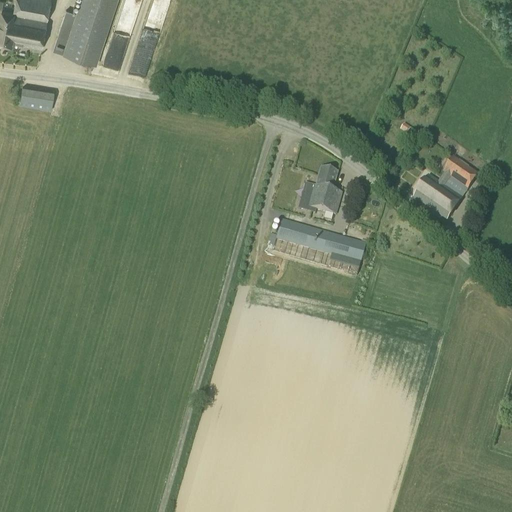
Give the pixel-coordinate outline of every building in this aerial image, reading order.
[(41,49),(50,0),(14,0),(12,13),(0,11),(0,12),(0,44),(14,47),(14,44),(22,46),(41,49)] [(94,65),(115,0),(80,0),(76,14),(66,10),(53,51),(62,54),(94,65)] [(145,8),(137,32),(153,38),(165,0),(139,0),(137,5),(145,8)] [(117,8),(105,56),(120,60),(131,11),(117,8)] [(130,70),(139,71),(142,56),(133,54),(130,70)] [(27,107),(30,89),(22,88),(19,106),(27,107)] [(54,93),(46,92),(43,109),(51,111),(54,93)] [(406,134),(410,128),(404,124),(400,130),(406,134)] [(462,199),(479,175),(453,157),(442,173),(444,174),(438,183),(428,176),(413,198),(447,221),(462,199)] [(276,217),(284,180),(288,162),(274,159),(270,176),(263,205),(260,204),(258,213),(276,217)] [(287,187),(304,192),(310,170),(292,166),(287,187)] [(332,191),(337,173),(320,169),(315,186),(313,186),(307,208),(335,216),(342,194),(332,191)] [(316,213),(304,209),(300,218),(312,222),(316,213)] [(357,274),(360,264),(366,245),(281,220),(275,240),(272,250),(357,274)]
